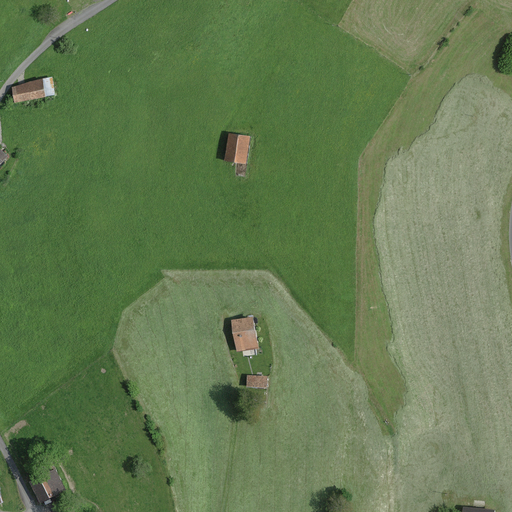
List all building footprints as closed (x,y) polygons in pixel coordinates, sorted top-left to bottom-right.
[(42,80),(23,84),(10,99),(12,108),(46,101),(42,80)] [(247,140),(226,135),(221,161),(242,165),(247,140)] [(249,317),(230,320),(235,350),(254,347),(249,317)] [(265,378),(245,375),(242,393),(263,396),(265,378)] [(54,470),(34,479),(44,499),(63,490),(54,470)]
